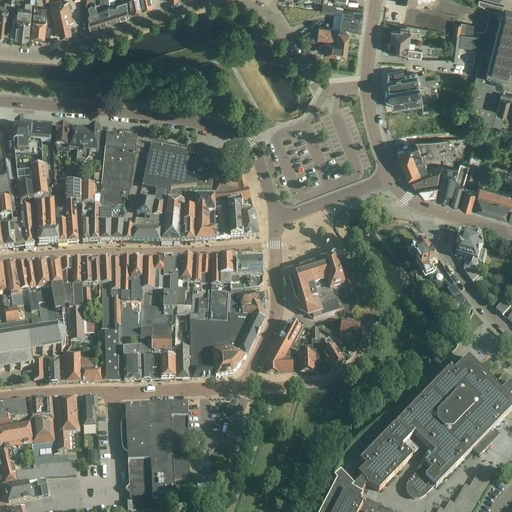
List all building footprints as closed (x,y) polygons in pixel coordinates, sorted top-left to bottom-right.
[(13,17),(11,35),(28,36),(31,4),(34,5),(34,0),(29,0),(29,4),(25,3),(24,9),(17,8),(16,17),(13,17)] [(93,0),(82,0),(82,4),(87,5),(90,14),(88,14),(88,28),(98,25),(97,10),(96,11),(95,7),(95,5),(93,1),(93,0)] [(95,6),(95,5),(95,7),(96,11),(97,10),(98,25),(108,22),(107,7),(105,8),(104,5),(104,0),(99,0),(99,4),(95,6)] [(104,0),(104,5),(105,8),(107,7),(108,22),(117,19),(116,4),(114,5),(113,3),(113,0),(104,0)] [(113,0),(113,3),(114,5),(116,4),(117,19),(127,16),(127,1),(126,0),(113,0)] [(126,0),(127,1),(128,1),(129,4),(131,14),(142,11),(139,0),(126,0)] [(152,7),(150,0),(139,0),(142,11),(152,7)] [(503,7),(479,0),(477,5),(489,12),(500,14),(501,15),(502,10),(503,7)] [(60,39),(71,35),(68,23),(71,21),(72,21),(68,3),(59,5),(58,2),(50,4),(56,33),(59,33),(60,39)] [(336,6),(322,4),(321,13),(335,14),(336,6)] [(0,6),(0,33),(6,34),(8,14),(13,15),(13,8),(0,6)] [(44,23),(45,12),(45,9),(42,9),(41,15),(34,15),(31,37),(43,38),(45,23),(44,23)] [(342,10),(340,30),(340,31),(348,32),(360,34),(363,13),(342,10)] [(511,12),(504,11),(489,70),(478,67),(467,115),(484,120),(482,127),(491,130),(496,112),(501,114),(500,116),(505,118),(505,115),(511,116),(511,98),(500,96),(503,83),(500,82),(500,78),(504,79),(505,76),(508,66),(510,66),(511,61),(509,60),(511,49),(511,12)] [(459,35),(459,34),(466,34),(472,35),(474,25),(467,24),(461,23),(460,25),(454,24),(453,34),(459,35)] [(312,30),(311,33),(310,42),(318,43),(317,52),(345,56),(348,32),(340,31),(340,30),(318,27),(312,30)] [(391,31),(390,42),(407,44),(407,37),(419,38),(419,33),(408,32),(408,30),(398,29),(398,32),(391,31)] [(451,48),(458,48),(459,36),(453,35),(451,48)] [(421,52),(413,52),(414,44),(407,44),(390,42),(389,52),(395,53),(395,57),(405,58),(406,56),(420,57),(421,52)] [(434,79),(425,81),(424,74),(417,76),(416,74),(404,76),(403,71),(387,74),(388,79),(386,80),(388,89),(385,92),(386,98),(390,100),(392,109),(422,103),(419,87),(435,84),(434,79)] [(214,93),(205,91),(203,96),(215,100),(216,98),(216,96),(215,94),(214,93)] [(42,167),(41,144),(50,145),(51,128),(34,127),(31,127),(31,126),(24,126),(24,125),(22,125),(16,125),(14,124),(13,141),(15,159),(15,163),(16,168),(30,167),(42,167)] [(57,129),(56,129),(54,148),(57,149),(56,153),(66,154),(66,150),(67,150),(69,131),(68,131),(68,130),(57,129)] [(76,163),(82,163),(83,148),(84,130),(71,129),(70,143),(69,142),(68,152),(77,152),(76,163)] [(99,132),(84,130),(83,148),(82,163),(88,164),(89,153),(98,154),(99,143),(98,143),(99,132)] [(135,153),(135,152),(137,144),(137,139),(106,136),(101,187),(99,206),(98,243),(122,243),(124,228),(125,223),(135,153)] [(398,153),(402,164),(407,178),(414,186),(417,184),(439,181),(440,165),(454,166),(451,158),(452,157),(446,141),(417,143),(417,145),(403,150),(404,151),(398,153)] [(131,243),(160,244),(173,244),(177,203),(164,202),(164,198),(169,199),(184,194),(184,191),(195,190),(196,190),(210,191),(215,169),(201,166),(201,165),(197,164),(197,160),(189,158),(189,155),(152,147),(149,146),(137,144),(135,152),(135,153),(125,223),(124,228),(122,243),(131,243)] [(15,163),(9,164),(5,165),(7,179),(9,188),(10,202),(11,207),(15,250),(26,248),(19,201),(16,168),(15,163)] [(447,201),(457,203),(468,165),(459,163),(454,181),(453,181),(447,201)] [(303,175),(312,172),(310,165),(301,168),(303,175)] [(437,195),(436,199),(447,201),(453,181),(457,168),(440,165),(439,181),(437,195)] [(483,169),(468,165),(457,203),(471,208),(477,190),(478,184),(479,181),(482,172),(483,169)] [(42,168),(42,167),(30,167),(33,196),(46,196),(47,196),(46,182),(44,167),(42,168)] [(471,208),(488,212),(495,188),(492,187),(493,183),(488,182),(490,174),(482,172),(479,181),(478,184),(477,190),(471,208)] [(247,190),(243,175),(236,178),(237,182),(239,192),(247,190)] [(75,208),(81,207),(81,187),(75,186),(75,176),(67,176),(67,185),(66,185),(66,191),(66,193),(58,193),(58,194),(64,194),(64,209),(60,209),(60,214),(60,225),(66,225),(68,245),(78,245),(75,208)] [(60,182),(54,182),(55,191),(66,191),(66,185),(66,178),(60,178),(60,182)] [(7,179),(0,179),(0,251),(15,250),(11,207),(10,202),(9,188),(7,179)] [(54,181),(49,182),(48,182),(51,205),(56,205),(58,246),(68,245),(66,225),(60,225),(60,214),(60,209),(59,204),(56,204),(55,194),(58,194),(58,193),(66,193),(66,191),(55,191),(54,182),(54,181)] [(414,186),(423,197),(437,195),(439,181),(417,184),(414,186)] [(48,247),(58,246),(56,205),(51,205),(48,182),(46,182),(47,196),(46,196),(46,203),(46,205),(48,247)] [(214,195),(214,198),(214,205),(220,205),(226,204),(230,240),(241,239),(240,220),(242,220),(242,217),(240,217),(239,213),(241,213),(253,212),(247,190),(239,192),(237,182),(221,184),(214,194),(214,195)] [(81,207),(81,214),(86,210),(88,210),(87,204),(95,205),(95,187),(93,186),(81,186),(81,187),(81,207)] [(101,187),(98,187),(95,187),(95,205),(87,204),(88,210),(89,224),(89,244),(98,243),(99,206),(101,187)] [(511,193),(495,188),(488,212),(506,218),(510,206),(511,206),(511,193)] [(181,244),(187,244),(195,243),(195,206),(193,206),(193,195),(184,194),(183,204),(181,225),(182,227),(181,244)] [(33,200),(34,200),(34,208),(37,208),(38,248),(48,247),(46,205),(46,203),(46,196),(33,196),(33,200)] [(214,198),(195,199),(195,206),(195,243),(216,242),(218,242),(215,215),(214,205),(214,198)] [(19,201),(26,248),(34,248),(29,201),(29,200),(28,200),(19,201)] [(173,244),(176,244),(181,244),(182,227),(181,225),(183,204),(183,203),(182,203),(179,203),(177,203),(173,244)] [(224,241),(230,240),(226,204),(220,205),(220,210),(221,210),(221,212),(221,215),(222,215),(224,241)] [(220,205),(214,205),(215,215),(218,242),(224,241),(222,215),(221,215),(221,212),(221,210),(220,210),(220,205)] [(258,238),(253,212),(241,213),(239,213),(240,217),(242,217),(242,220),(240,220),(241,239),(258,238)] [(464,271),(472,283),(478,289),(484,283),(481,279),(479,277),(480,277),(475,271),(478,262),(483,264),(486,254),(481,253),(484,241),(464,234),(463,236),(461,236),(457,249),(459,250),(457,256),(464,258),(463,262),(465,262),(463,270),(464,271)] [(410,251),(409,253),(411,256),(416,257),(423,269),(419,271),(423,278),(427,275),(427,276),(433,272),(430,267),(438,262),(432,252),(431,252),(426,244),(424,243),(419,246),(418,248),(419,249),(417,250),(413,249),(410,251)] [(313,320),(327,316),(353,308),(356,305),(356,301),(353,295),(337,302),(334,290),(344,287),(337,263),(337,259),(335,257),(333,257),(330,259),(320,262),(321,263),(286,273),(297,310),(308,316),(311,314),(313,320)] [(230,287),(230,280),(231,264),(231,259),(211,260),(211,289),(210,289),(210,294),(208,293),(209,319),(209,322),(209,324),(228,325),(229,316),(230,294),(229,294),(229,292),(229,287),(230,287)] [(185,333),(190,333),(191,333),(192,319),(192,311),(187,311),(188,302),(187,302),(187,294),(188,294),(187,260),(179,261),(177,318),(186,318),(185,333)] [(202,260),(194,260),(194,286),(193,296),(192,310),(192,311),(192,319),(200,320),(199,297),(200,290),(200,287),(202,260)] [(208,288),(209,279),(209,260),(202,260),(200,287),(200,290),(199,297),(200,320),(209,322),(209,319),(208,293),(208,288)] [(102,384),(109,384),(108,359),(111,359),(111,360),(121,360),(121,340),(121,336),(120,328),(120,294),(119,262),(119,261),(98,262),(99,287),(99,292),(100,293),(101,313),(101,315),(101,333),(102,369),(102,384)] [(141,261),(141,262),(141,292),(153,293),(153,289),(152,261),(141,261)] [(163,261),(152,261),(153,289),(153,293),(152,310),(163,311),(163,289),(163,261)] [(163,311),(176,311),(176,318),(177,318),(179,261),(163,261),(163,289),(163,311)] [(262,261),(246,262),(247,280),(246,280),(247,287),(249,289),(248,289),(249,291),(258,290),(263,286),(262,261)] [(82,310),(80,262),(71,263),(72,293),(73,311),(66,311),(67,317),(68,334),(69,334),(70,342),(83,341),(82,310)] [(82,287),(93,287),(99,287),(98,262),(80,262),(82,310),(91,310),(90,291),(82,292),(82,287)] [(129,323),(130,312),(130,304),(133,304),(134,298),(134,297),(133,294),(132,294),(132,292),(130,292),(131,286),(131,281),(129,281),(130,262),(119,262),(120,294),(120,328),(121,336),(121,340),(129,340),(129,323)] [(141,262),(130,262),(129,281),(131,281),(136,281),(136,286),(131,286),(130,292),(132,292),(132,294),(133,294),(134,297),(134,298),(141,298),(141,292),(141,262)] [(238,287),(230,287),(229,287),(229,292),(249,291),(248,289),(249,289),(247,287),(246,280),(247,280),(246,262),(235,262),(235,264),(231,264),(230,280),(232,280),(232,281),(236,280),(238,280),(238,287)] [(71,263),(59,264),(63,306),(65,332),(68,334),(67,317),(66,311),(73,311),(72,293),(71,263)] [(59,264),(46,265),(50,292),(54,311),(56,327),(58,327),(65,332),(63,306),(59,264)] [(46,265),(32,266),(35,292),(36,298),(38,308),(39,314),(41,330),(56,327),(54,311),(50,292),(46,265)] [(24,266),(15,267),(19,294),(22,306),(25,324),(31,323),(32,323),(24,266)] [(33,309),(38,308),(36,298),(35,292),(32,266),(24,266),(32,323),(31,323),(32,331),(41,330),(39,314),(33,315),(33,309)] [(3,267),(0,267),(0,315),(1,320),(2,327),(18,325),(16,311),(13,312),(9,293),(7,294),(3,267)] [(18,325),(25,324),(22,306),(19,294),(15,267),(3,267),(7,294),(9,293),(13,312),(16,311),(18,325)] [(249,291),(229,292),(229,294),(230,294),(229,316),(242,317),(242,316),(253,318),(265,318),(265,317),(263,312),(265,311),(263,293),(252,295),(249,291)] [(141,298),(140,330),(152,330),(152,340),(171,340),(171,328),(175,328),(176,318),(176,311),(163,311),(152,310),(153,293),(141,292),(141,298)] [(465,303),(466,302),(462,296),(455,301),(450,312),(459,316),(465,303)] [(498,298),(491,306),(496,311),(503,303),(498,298)] [(496,311),(502,317),(511,308),(505,301),(503,303),(496,311)] [(465,323),(471,310),(472,310),(466,302),(465,303),(459,316),(458,320),(457,320),(452,330),(460,334),(465,323)] [(190,381),(215,379),(212,352),(227,351),(232,352),(245,359),(246,359),(265,319),(265,318),(253,318),(242,316),(242,317),(229,316),(228,325),(209,324),(209,322),(200,320),(192,319),(191,333),(190,346),(193,347),(192,349),(190,381)] [(290,322),(278,343),(291,350),(303,329),(290,322)] [(341,322),(329,326),(329,328),(340,330),(339,337),(357,340),(359,326),(347,324),(347,322),(341,322)] [(326,326),(317,329),(318,330),(330,337),(331,331),(328,331),(326,326)] [(33,382),(43,382),(42,363),(32,364),(31,358),(60,353),(65,346),(64,338),(57,333),(28,337),(26,327),(0,331),(0,372),(32,367),(33,382)] [(140,330),(140,340),(152,340),(152,330),(140,330)] [(318,361),(318,346),(318,342),(317,330),(312,330),(312,342),(311,342),(311,347),(305,348),(305,356),(299,356),(299,363),(300,363),(300,374),(314,373),(313,366),(315,366),(315,361),(318,361)] [(141,383),(149,382),(151,382),(160,381),(160,357),(152,356),(152,340),(140,340),(140,352),(140,368),(141,383)] [(160,381),(175,381),(176,354),(174,354),(174,351),(171,352),(171,340),(170,340),(152,340),(152,356),(160,357),(160,381)] [(324,343),(329,349),(322,353),(332,369),(343,362),(333,347),(329,340),(324,343)] [(278,343),(263,372),(266,373),(266,375),(278,374),(292,374),(292,361),(291,361),(291,350),(278,343)] [(180,381),(190,381),(192,349),(190,349),(180,348),(180,354),(180,361),(180,365),(180,381)] [(215,379),(233,376),(245,359),(232,352),(227,351),(212,352),(215,379)] [(124,383),(141,383),(140,368),(140,352),(123,353),(124,383)] [(80,356),(69,356),(60,357),(60,361),(60,385),(80,384),(80,360),(80,356)] [(354,511),(358,505),(362,497),(360,496),(365,486),(378,493),(412,459),(401,449),(414,436),(434,455),(418,472),(419,474),(410,484),(407,488),(407,493),(410,498),(415,501),(420,501),(424,498),(434,488),(436,489),(472,451),(478,457),(492,442),(486,437),(511,410),(511,401),(509,399),(511,396),(511,388),(508,385),(510,383),(508,381),(509,381),(503,375),(494,385),(467,358),(460,365),(457,362),(360,463),(366,469),(359,476),(363,479),(350,491),(336,484),(321,511),(354,511)] [(111,359),(108,359),(109,384),(121,383),(121,360),(111,360),(111,359)] [(88,384),(93,384),(93,369),(96,368),(95,360),(88,360),(88,384)] [(60,385),(60,361),(46,362),(48,381),(48,386),(60,385)] [(93,384),(102,384),(102,369),(96,369),(96,368),(93,369),(93,384)] [(70,452),(69,440),(69,436),(79,435),(78,401),(54,402),(56,436),(57,453),(70,452)] [(96,401),(82,401),(84,452),(88,452),(88,464),(98,464),(97,440),(95,440),(94,416),(97,416),(96,401)] [(28,426),(31,447),(32,446),(44,445),(44,451),(55,450),(50,402),(28,403),(30,425),(28,426)] [(0,429),(10,428),(9,422),(14,422),(14,423),(27,422),(25,404),(0,406),(0,429)] [(127,454),(129,511),(153,511),(175,510),(174,483),(189,482),(186,405),(126,407),(126,419),(127,454)] [(0,454),(31,447),(28,426),(10,428),(0,429),(0,454)] [(31,447),(0,454),(0,465),(12,462),(33,458),(32,446),(31,447)] [(33,461),(34,468),(46,467),(63,466),(75,465),(75,457),(58,459),(58,457),(33,460),(34,461),(33,461)] [(0,465),(0,470),(2,477),(15,475),(33,472),(32,468),(34,468),(33,461),(25,463),(26,470),(21,471),(20,466),(13,467),(12,462),(11,462),(0,465)] [(15,475),(2,477),(4,486),(17,484),(48,479),(76,478),(75,465),(63,466),(46,467),(34,468),(32,468),(33,472),(15,475)] [(440,509),(437,511),(471,511),(493,477),(485,472),(479,481),(475,479),(469,488),(465,486),(453,505),(449,502),(444,511),(440,509)] [(40,487),(42,498),(48,496),(45,481),(45,480),(37,482),(38,487),(40,487)] [(31,500),(28,483),(4,487),(8,504),(31,500)] [(389,511),(366,500),(359,511),(389,511)]
